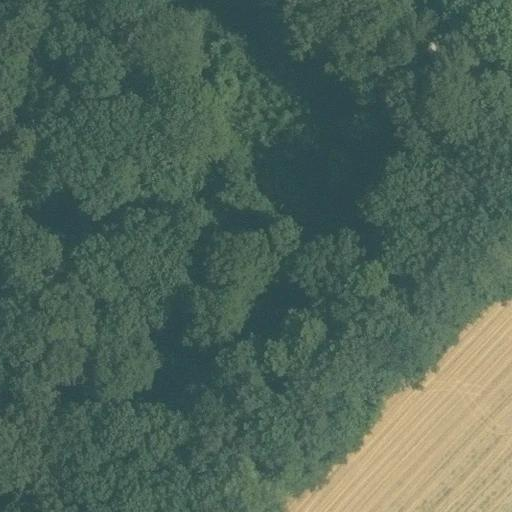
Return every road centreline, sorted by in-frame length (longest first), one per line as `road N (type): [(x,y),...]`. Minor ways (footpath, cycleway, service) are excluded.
road 1 (track): [(49,0),(121,511)]
road 2 (track): [(511,173),(188,511)]
road 3 (residential): [(511,96),(372,0)]
